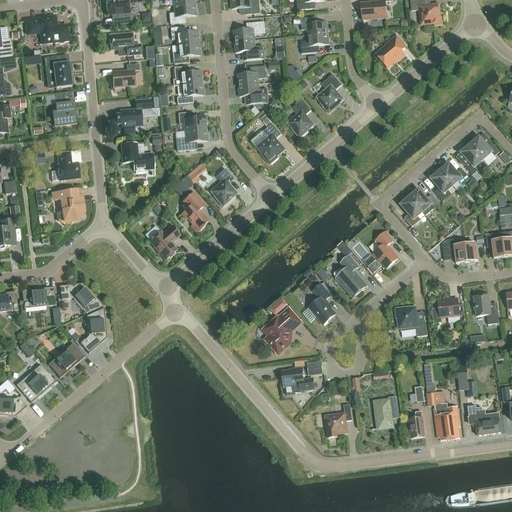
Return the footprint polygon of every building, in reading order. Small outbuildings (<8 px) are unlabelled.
[(135,4),(134,0),(117,0),(117,1),(105,2),(107,17),(129,15),(128,5),(135,4)] [(250,0),(230,0),(231,11),(245,10),(245,16),(260,15),(259,2),(251,3),(250,0)] [(324,0),(296,0),(297,12),(312,10),(311,4),(325,3),(324,0)] [(361,5),(363,21),(386,19),(385,3),(393,3),(392,0),(376,0),(377,4),(361,5)] [(420,12),(421,27),(434,26),(434,27),(442,26),(442,18),(440,18),(439,5),(425,6),(424,0),(410,0),(411,13),(420,12)] [(194,5),(174,7),(174,14),(169,15),(170,25),(185,24),(185,18),(197,17),(196,11),(195,11),(194,5)] [(150,14),(141,15),(142,24),(151,23),(150,14)] [(39,20),(26,22),(27,36),(36,35),(36,34),(40,34),(42,45),(58,43),(60,44),(64,44),(65,42),(68,42),(68,34),(69,32),(69,29),(67,28),(67,26),(60,27),(56,24),(56,17),(39,19),(39,20)] [(327,24),(313,25),(313,19),(300,20),(301,32),(307,31),(307,37),(328,35),(327,24)] [(247,31),(233,33),(234,44),(255,42),(254,36),(262,36),(261,30),(261,23),(246,25),(247,31)] [(177,47),(198,45),(197,39),(199,39),(198,33),(186,34),(186,28),(170,30),(171,41),(177,41),(177,47)] [(161,29),(153,30),(154,37),(162,36),(161,29)] [(0,58),(12,57),(10,41),(1,42),(0,33),(0,58)] [(133,46),(132,35),(109,37),(110,52),(126,50),(127,57),(141,56),(140,46),(133,46)] [(328,35),(307,37),(308,43),(300,44),(301,56),(316,54),(315,48),(329,47),(328,35)] [(376,57),(387,69),(397,61),(398,62),(405,56),(400,51),(405,47),(396,37),(391,41),(393,43),(376,57)] [(154,48),(162,47),(161,38),(154,38),(154,48)] [(255,42),(234,44),(235,55),(243,54),(244,63),(264,61),(264,59),(263,52),(263,47),(255,48),(255,42)] [(198,45),(177,47),(178,53),(172,54),(174,66),(189,64),(188,58),(200,57),(200,51),(198,51),(198,45)] [(276,48),(277,61),(285,61),(284,47),(276,48)] [(68,56),(44,59),(48,90),(56,89),(72,87),(68,56)] [(0,95),(3,95),(4,98),(10,97),(12,95),(11,86),(9,84),(3,85),(2,75),(1,71),(15,70),(14,60),(0,61),(1,71),(0,70),(0,95)] [(127,73),(112,74),(112,78),(111,79),(110,82),(111,84),(113,85),(113,89),(134,87),(133,73),(139,72),(139,66),(126,67),(127,73)] [(181,87),(201,85),(201,79),(202,79),(202,73),(190,74),(189,67),(174,69),(175,80),(181,80),(181,87)] [(250,75),(237,76),(238,88),(258,86),(258,81),(266,80),(264,67),(250,69),(250,75)] [(295,73),(294,67),(288,68),(289,83),(293,84),(300,79),(295,73)] [(335,92),(341,87),(332,76),(321,86),(326,91),(316,99),(324,108),(323,109),(329,116),(335,110),(334,109),(343,101),(335,92)] [(304,82),(297,87),(302,92),(308,86),(304,82)] [(201,85),(181,87),(182,98),(177,99),(177,105),(193,104),(192,98),(204,97),(203,91),(202,91),(201,85)] [(258,86),(238,88),(239,99),(245,98),(251,98),(251,104),(268,103),(267,90),(259,91),(258,86)] [(35,87),(28,90),(31,96),(38,93),(35,87)] [(63,105),(62,94),(55,95),(56,106),(55,106),(57,118),(54,118),(55,128),(75,126),(72,104),(63,105)] [(140,111),(151,110),(150,101),(135,103),(136,111),(120,113),(120,116),(116,116),(117,127),(121,126),(121,130),(124,129),(124,137),(135,136),(134,128),(142,128),(140,111)] [(314,126),(305,116),(311,112),(302,101),(293,109),(298,115),(287,124),(292,129),(291,130),(300,140),(308,133),(307,132),(314,126)] [(278,115),(282,112),(276,105),(272,108),(276,112),(278,115)] [(0,135),(9,134),(7,120),(11,119),(9,107),(0,107),(0,135)] [(272,107),(267,112),(271,117),(276,112),(272,108),(272,107)] [(185,133),(206,131),(205,125),(207,125),(206,119),(194,120),(193,114),(178,115),(179,126),(185,125),(185,133)] [(263,115),(259,118),(263,123),(267,119),(263,115)] [(267,119),(263,123),(267,128),(271,124),(267,119)] [(277,158),(285,152),(276,141),(281,136),(272,126),(263,133),(268,139),(256,149),(261,155),(260,155),(269,166),(278,159),(277,158)] [(206,131),(185,133),(186,139),(176,140),(177,153),(197,151),(196,144),(208,143),(208,137),(206,137),(206,131)] [(153,146),(154,146),(159,145),(162,145),(162,137),(152,138),(153,146)] [(496,160),(495,158),(500,153),(492,144),(487,148),(479,138),(470,146),(483,161),(488,167),(496,160)] [(137,145),(121,146),(122,165),(131,164),(133,167),(134,173),(135,173),(135,175),(145,174),(148,177),(154,177),(152,155),(137,157),(137,145)] [(488,167),(483,161),(470,146),(461,154),(469,163),(465,167),(473,177),(478,172),(480,174),(488,167)] [(71,161),(70,153),(57,155),(58,166),(57,167),(58,173),(51,174),(52,183),(59,182),(80,180),(78,164),(71,165),(71,161)] [(46,164),(44,154),(35,155),(36,166),(46,164)] [(440,172),(453,188),(458,183),(461,187),(470,179),(462,170),(457,174),(449,164),(440,172)] [(201,165),(187,178),(193,186),(200,180),(198,179),(207,171),(201,165)] [(230,201),(237,195),(228,186),(234,181),(225,170),(216,178),(221,184),(210,193),(215,199),(214,199),(222,209),(231,202),(230,201)] [(448,192),(453,188),(440,172),(431,180),(439,189),(434,193),(442,203),(451,196),(448,192)] [(191,189),(193,186),(186,178),(183,180),(191,189)] [(184,194),(191,189),(183,180),(177,186),(184,194)] [(473,181),(468,186),(473,192),(478,187),(473,181)] [(77,198),(76,191),(53,194),(54,200),(56,202),(59,201),(60,213),(59,213),(60,221),(61,223),(73,221),(74,222),(78,221),(79,220),(79,219),(83,213),(82,198),(77,198)] [(409,198),(423,214),(428,209),(431,213),(439,206),(431,196),(427,200),(418,191),(409,198)] [(493,191),(488,195),(492,199),(497,195),(493,191)] [(188,210),(181,216),(186,221),(187,220),(192,226),(191,228),(197,235),(205,228),(204,227),(209,222),(199,212),(205,207),(193,194),(182,204),(188,210)] [(506,197),(499,197),(500,208),(507,207),(506,197)] [(10,199),(11,207),(18,207),(17,198),(10,199)] [(417,218),(423,214),(409,198),(400,206),(409,215),(404,220),(412,229),(420,222),(417,218)] [(10,209),(11,219),(19,218),(18,207),(10,209)] [(157,207),(153,211),(158,217),(162,213),(157,207)] [(461,216),(456,221),(460,226),(466,221),(461,216)] [(0,249),(1,250),(3,250),(4,249),(4,247),(9,247),(8,236),(14,235),(13,221),(2,222),(3,230),(0,229),(0,249)] [(171,245),(180,237),(172,227),(163,235),(161,233),(159,234),(155,228),(145,237),(150,242),(149,243),(165,262),(177,252),(171,245)] [(445,230),(440,234),(444,239),(449,235),(445,230)] [(511,232),(511,233),(502,234),(503,241),(505,259),(511,257),(511,232)] [(384,272),(399,260),(388,248),(393,243),(385,233),(376,242),(380,247),(380,250),(374,255),(387,269),(384,272)] [(492,235),(485,236),(487,249),(493,248),(494,260),(505,259),(503,241),(502,234),(492,235)] [(448,241),(443,246),(444,254),(449,254),(455,253),(457,264),(456,265),(467,264),(465,246),(464,242),(455,243),(454,240),(448,241)] [(475,245),(465,246),(467,264),(479,262),(478,262),(475,245)] [(357,296),(363,291),(363,285),(353,273),(358,269),(349,258),(341,265),(347,272),(344,275),(340,271),(338,271),(334,274),(334,276),(351,296),(357,296)] [(382,268),(376,261),(368,268),(374,274),(382,268)] [(310,270),(303,276),(307,280),(313,274),(310,270)] [(322,270),(317,275),(325,283),(329,279),(322,270)] [(83,285),(59,288),(60,288),(61,301),(72,300),(86,315),(103,307),(103,308),(104,307),(83,285)] [(309,310),(323,326),(335,316),(326,305),(327,304),(325,302),(331,297),(321,286),(314,292),(320,300),(309,310)] [(54,288),(21,292),(21,293),(22,293),(24,310),(56,306),(54,289),(55,289),(54,288)] [(17,293),(0,294),(0,313),(18,311),(16,294),(17,293)] [(475,305),(473,306),(474,311),(476,312),(476,318),(487,317),(488,326),(499,325),(498,312),(491,313),(489,296),(474,298),(475,305)] [(277,305),(276,305),(281,311),(287,306),(282,300),(277,305)] [(460,317),(458,300),(451,301),(451,303),(438,305),(439,309),(432,310),(434,325),(442,324),(441,320),(460,317)] [(415,329),(417,339),(427,337),(426,322),(418,323),(416,308),(404,310),(404,309),(395,310),(396,319),(397,319),(399,331),(415,329)] [(89,337),(80,344),(89,354),(88,354),(89,355),(107,339),(104,309),(87,317),(89,337)] [(265,342),(278,356),(290,345),(291,334),(290,334),(301,324),(289,311),(278,320),(278,319),(266,329),(270,333),(269,339),(265,342)] [(75,334),(71,337),(75,342),(79,338),(75,334)] [(25,344),(20,348),(29,359),(34,355),(25,344)] [(73,345),(48,366),(60,379),(59,379),(60,380),(85,358),(84,358),(73,345)] [(309,377),(323,376),(322,364),(307,366),(309,377)] [(41,366),(16,387),(31,404),(31,405),(56,383),(56,382),(55,383),(41,366)] [(281,376),(280,377),(280,381),(282,382),(283,382),(284,388),(293,387),(294,394),(303,393),(303,392),(314,391),(313,381),(304,382),(302,370),(295,371),(295,372),(282,374),(282,375),(281,376)] [(459,392),(468,391),(467,374),(458,375),(459,392)] [(360,378),(352,379),(354,393),(361,392),(360,378)] [(429,408),(434,407),(437,407),(436,406),(434,384),(426,385),(429,408)] [(422,388),(416,389),(417,404),(425,403),(424,403),(422,388)] [(503,404),(511,403),(509,389),(502,390),(503,404)] [(0,416),(15,418),(27,408),(27,407),(27,408),(18,398),(16,400),(0,398),(0,416)] [(372,432),(393,429),(392,417),(399,416),(397,398),(389,399),(389,402),(374,403),(378,430),(372,431),(372,432)] [(458,429),(460,429),(458,408),(447,410),(446,405),(436,406),(437,407),(434,407),(434,411),(438,440),(441,439),(441,443),(460,440),(458,429)] [(345,415),(325,417),(328,440),(337,438),(337,436),(348,435),(346,423),(352,422),(350,406),(344,407),(345,415)] [(478,438),(502,435),(499,415),(486,417),(485,412),(483,412),(482,409),(476,410),(476,408),(468,409),(470,426),(476,425),(478,438)] [(409,421),(411,441),(425,439),(422,413),(415,414),(416,420),(409,421)]
